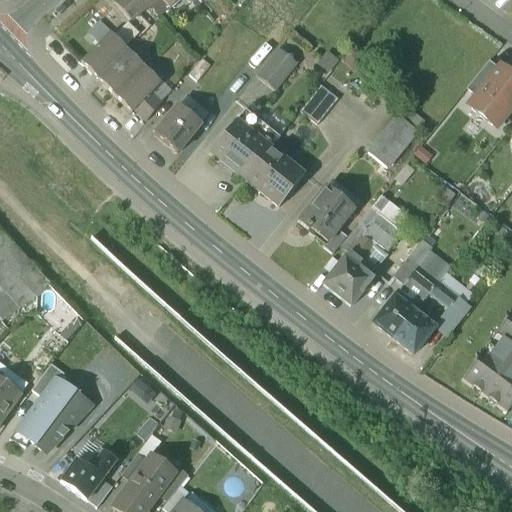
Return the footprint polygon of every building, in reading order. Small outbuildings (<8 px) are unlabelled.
[(125,0),(123,0),(116,7),(131,24),(140,16),(125,0)] [(149,8),(141,0),(125,0),(140,16),(149,8)] [(183,0),(158,0),(170,12),(183,0)] [(110,36),(80,66),(97,82),(126,53),(110,36)] [(295,66),(278,52),(278,51),(255,79),(256,80),(273,93),(273,94),(274,94),(297,66),(296,66),(295,66)] [(126,53),(97,82),(113,99),(143,69),(126,53)] [(201,62),(188,78),(196,84),(209,69),(201,62)] [(488,63),(465,91),(475,99),(498,71),(488,63)] [(475,99),(468,109),(494,130),(511,107),(511,77),(500,68),(498,71),(475,99)] [(143,69),(113,99),(131,116),(134,113),(150,97),(160,87),(143,69)] [(320,88),(299,114),(316,128),(337,101),(320,88)] [(150,97),(134,113),(145,125),(160,106),(150,97)] [(176,110),(153,138),(176,157),(200,128),(176,110)] [(279,140),(244,112),(234,124),(269,152),(279,140)] [(416,134),(397,118),(367,156),(386,171),(416,134)] [(269,152),(234,124),(209,155),(244,183),(269,152)] [(269,152),(244,183),(278,210),(303,179),(269,152)] [(324,191),(296,226),(306,234),(307,232),(323,245),(324,246),(335,232),(333,231),(349,211),(324,191)] [(378,217),(362,239),(373,249),(379,253),(378,253),(379,254),(397,232),(378,217)] [(335,232),(324,246),(323,245),(320,249),(331,258),(345,241),(335,232)] [(0,233),(0,291),(2,294),(5,292),(19,311),(35,300),(49,285),(0,233)] [(362,239),(347,257),(359,266),(373,249),(362,239)] [(359,266),(347,257),(344,261),(355,271),(359,266)] [(355,271),(344,261),(323,288),(349,309),(358,298),(363,302),(371,291),(367,287),(370,283),(355,271)] [(417,270),(406,261),(391,280),(402,289),(409,281),(417,270)] [(437,285),(417,270),(409,281),(428,296),(437,285)] [(445,291),(437,285),(428,296),(448,312),(457,301),(451,297),(456,291),(449,286),(445,291)] [(0,322),(1,324),(19,311),(5,292),(2,294),(0,294),(0,322)] [(408,306),(397,297),(373,328),(392,343),(413,316),(405,310),(408,306)] [(436,327),(435,328),(447,337),(468,310),(457,301),(448,312),(436,327)] [(511,312),(460,383),(505,416),(511,407),(511,312)] [(424,318),(421,322),(413,316),(392,343),(411,358),(435,328),(436,327),(424,318)] [(50,367),(31,393),(41,400),(54,382),(58,385),(64,377),(50,367)] [(0,381),(0,423),(20,396),(0,381)] [(137,381),(129,390),(145,406),(154,396),(137,381)] [(58,385),(54,382),(41,400),(9,443),(25,451),(28,444),(45,456),(90,409),(58,385)] [(99,452),(86,470),(90,473),(103,455),(99,452)] [(86,470),(77,463),(62,485),(87,503),(102,483),(115,464),(103,455),(90,473),(86,470)] [(174,475),(151,458),(146,465),(132,484),(113,510),(115,511),(144,511),(156,497),(159,499),(175,476),(174,475)] [(137,458),(123,477),(132,484),(146,465),(137,458)] [(175,476),(159,499),(167,505),(178,492),(188,479),(177,471),(174,475),(175,476)] [(102,483),(87,503),(98,511),(113,490),(102,483)] [(167,505),(163,511),(177,511),(179,509),(187,500),(178,492),(167,505)]
